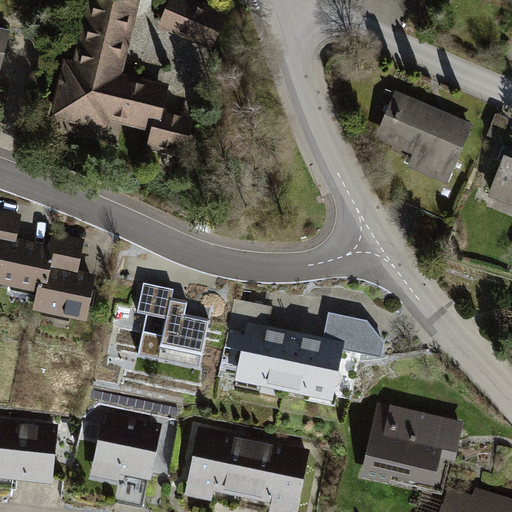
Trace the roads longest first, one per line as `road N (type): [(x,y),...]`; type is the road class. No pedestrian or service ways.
road 1 (residential): [(0,174),(221,263),(287,269),(379,247)]
road 2 (residential): [(379,247),(312,117),(275,3)]
road 3 (residential): [(275,3),(350,20),(511,94)]
road 4 (residential): [(511,398),(379,247)]
